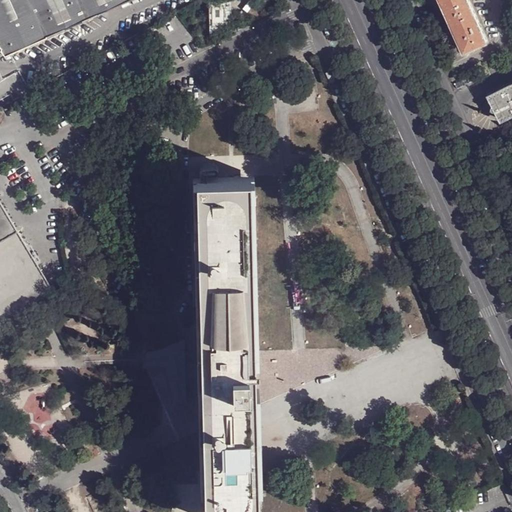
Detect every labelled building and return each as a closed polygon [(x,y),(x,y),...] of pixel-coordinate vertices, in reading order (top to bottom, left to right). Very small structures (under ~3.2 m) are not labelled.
[(48,37),(31,0),(0,0),(0,52),(2,57),(48,37)] [(31,0),(48,37),(129,0),(31,0)] [(442,0),(465,48),(487,39),(469,0),(442,0)] [(224,27),(223,4),(222,3),(213,4),(212,4),(212,32),(213,33),(223,33),(224,32),(224,27)] [(511,83),(491,94),(493,97),(490,98),(494,106),(493,107),(493,109),(494,111),(496,111),(501,120),(504,118),(506,121),(511,117),(511,83)] [(259,511),(259,483),(262,483),(262,470),(259,369),(259,353),(254,175),(207,176),(207,172),(215,172),(216,172),(217,171),(218,170),(218,168),(218,167),(217,165),(216,164),(214,164),(204,164),(203,165),(202,165),(200,167),(200,168),(200,177),(193,177),(196,266),(198,343),(198,365),(199,397),(200,433),(201,475),(201,484),(204,484),(204,511),(259,511)] [(0,323),(53,291),(0,201),(0,323)] [(187,401),(187,398),(185,364),(185,337),(159,348),(146,352),(144,361),(142,368),(143,368),(143,369),(144,369),(144,368),(146,367),(155,367),(165,366),(173,400),(172,401),(187,401)] [(187,397),(199,397),(198,365),(197,365),(182,365),(182,378),(182,387),(179,388),(176,389),(175,390),(174,391),(174,393),(174,394),(175,396),(176,397),(179,398),(187,397)]
